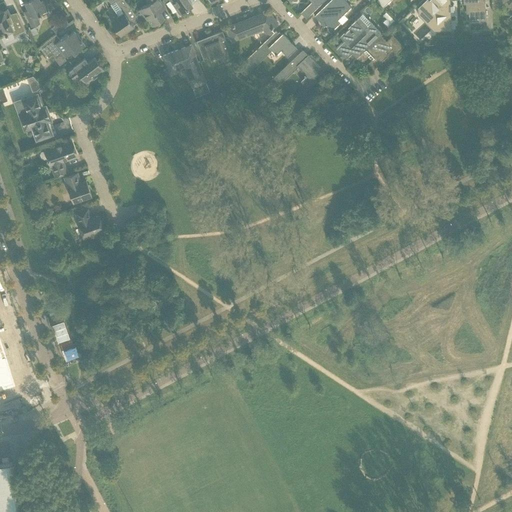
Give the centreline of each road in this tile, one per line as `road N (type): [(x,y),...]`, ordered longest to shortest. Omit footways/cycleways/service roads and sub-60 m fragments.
road 1 (residential): [(133,213),(111,216),(77,123),(105,100),(114,53)]
road 2 (unclassified): [(69,411),(0,220)]
road 3 (residential): [(254,0),(114,53)]
road 4 (residential): [(376,76),(358,91),(272,0)]
